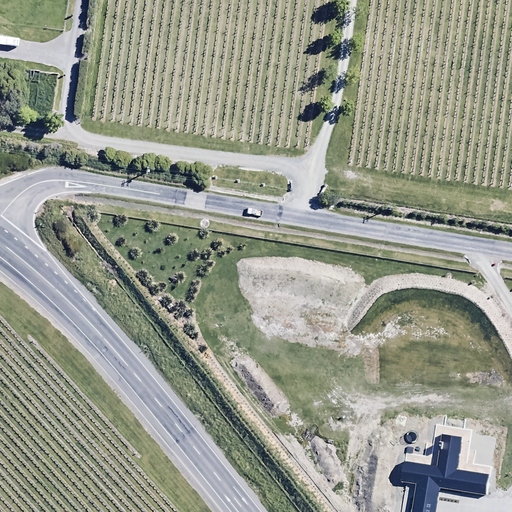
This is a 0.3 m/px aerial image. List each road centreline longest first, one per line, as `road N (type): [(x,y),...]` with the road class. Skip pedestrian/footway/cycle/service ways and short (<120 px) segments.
road 1 (unclassified): [(511,243),(78,171),(35,176),(0,208)]
road 2 (trunk): [(249,511),(89,310),(0,227)]
